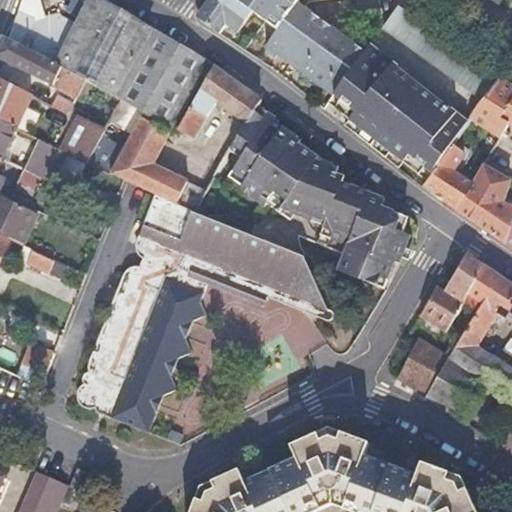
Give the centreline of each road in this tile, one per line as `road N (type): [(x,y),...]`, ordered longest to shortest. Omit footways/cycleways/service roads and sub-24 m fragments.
road 1 (residential): [(452,228),(253,76),(165,20)]
road 2 (residential): [(37,440),(135,206)]
road 3 (residential): [(150,494),(350,388)]
road 4 (residential): [(452,228),(350,388)]
road 5 (residential): [(350,388),(511,484)]
road 6 (residential): [(37,440),(150,494)]
road 7 (residential): [(405,0),(511,55)]
